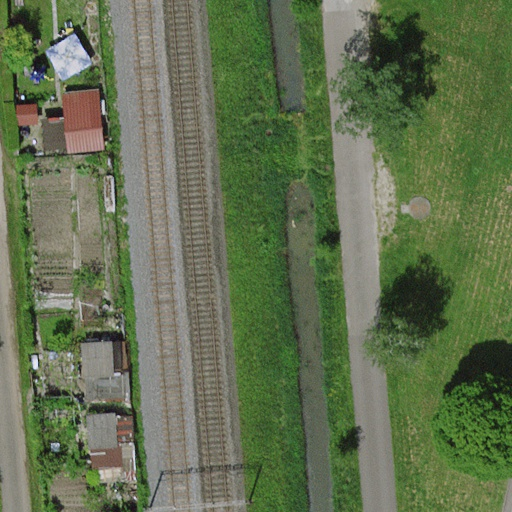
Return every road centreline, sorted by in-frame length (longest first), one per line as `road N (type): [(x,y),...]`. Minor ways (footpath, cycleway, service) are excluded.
road 1 (residential): [(341,0),(384,511)]
road 2 (residential): [(0,286),(18,511)]
